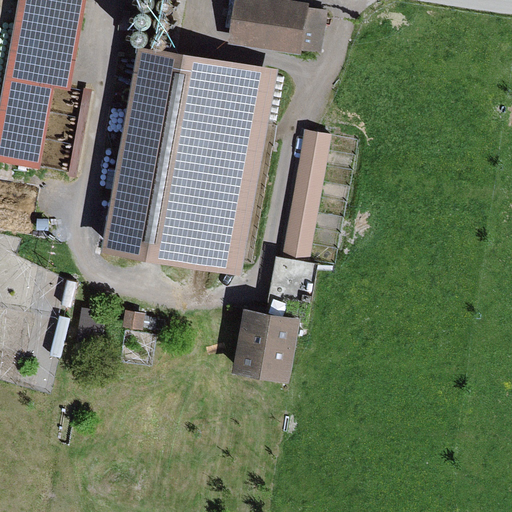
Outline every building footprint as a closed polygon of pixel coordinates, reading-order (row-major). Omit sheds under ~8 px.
[(92,0),(24,0),(0,135),(0,157),(46,166),(61,83),(77,85),(92,0)] [(148,9),(151,9),(154,8),(156,6),(157,3),(157,0),(140,0),(141,2),(141,5),(143,7),(145,9),(148,9)] [(167,12),(170,12),(173,11),(175,9),(176,6),(176,3),(176,1),(175,0),(160,0),(160,2),(160,5),(160,8),(162,10),(165,12),(167,12)] [(322,55),(330,9),(277,0),(243,0),(236,40),(322,55)] [(145,27),(148,27),(151,26),(153,24),(154,21),(154,18),(154,16),(152,13),(150,12),(148,11),(146,10),(143,11),(141,12),(139,14),(138,17),(138,20),(138,22),(140,25),(143,26),(145,27)] [(164,30),(167,30),(170,29),(172,27),(173,24),(173,21),(173,19),(171,17),(169,15),(167,14),(165,14),(162,14),(160,15),(158,17),(157,20),(157,23),(157,26),(159,28),(162,30),(164,30)] [(142,45),(145,44),(148,43),(150,41),(151,38),(151,35),(151,33),(149,31),(147,29),(145,28),(143,28),(140,28),(138,30),(136,32),(135,34),(135,37),(136,40),(137,42),(140,44),(142,45)] [(161,47),(164,47),(167,46),(169,44),(170,41),(170,38),(169,36),(168,34),(166,32),(164,31),(161,31),(159,31),(157,32),(155,34),(154,37),(153,40),(154,43),(156,45),(158,47),(161,47)] [(283,72),(149,50),(115,252),(249,274),(283,72)] [(335,134),(308,129),(285,256),(312,261),(335,134)] [(280,257),(271,313),(307,319),(313,320),(322,264),(280,257)] [(85,308),(80,343),(104,347),(110,312),(85,308)] [(271,313),(251,309),(239,373),(295,383),(307,319),(271,313)] [(149,313),(129,311),(127,328),(147,331),(149,313)]
